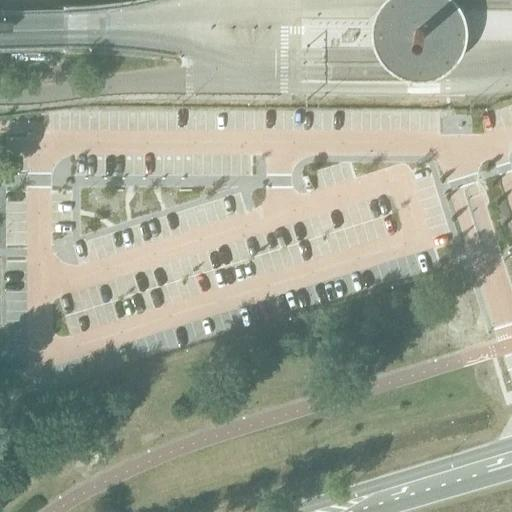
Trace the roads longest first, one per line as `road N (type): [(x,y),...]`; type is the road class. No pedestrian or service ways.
road 1 (tertiary): [(325,511),(511,458)]
road 2 (unknown): [(424,141),(426,282)]
